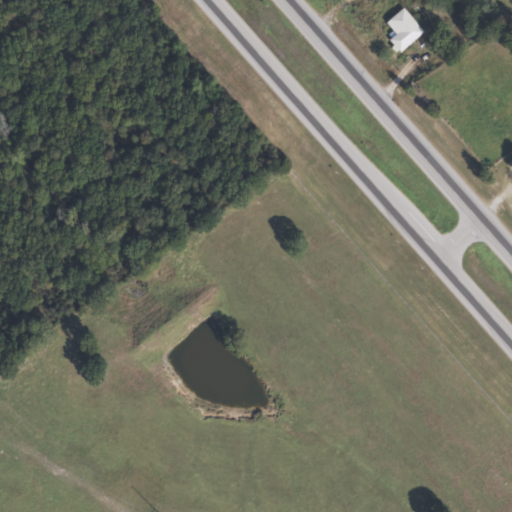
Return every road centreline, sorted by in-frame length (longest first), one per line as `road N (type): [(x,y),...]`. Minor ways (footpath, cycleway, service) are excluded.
road 1 (trunk): [(210,0),(511,341)]
road 2 (trunk): [(511,251),(290,0)]
